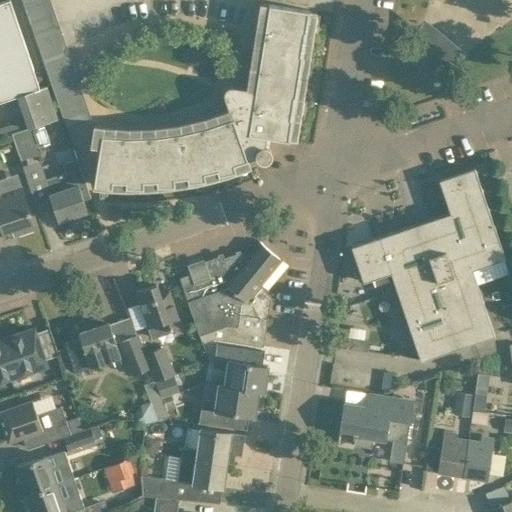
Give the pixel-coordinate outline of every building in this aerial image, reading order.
[(0,0),(0,102),(17,97),(18,96),(30,128),(56,119),(45,87),(38,90),(29,63),(8,0),(0,2),(0,0)] [(91,118),(66,47),(50,0),(20,0),(66,127),(91,118)] [(248,165),(249,164),(248,159),(257,156),(260,160),(266,160),(270,156),(271,152),(269,148),(265,146),(266,136),(296,141),(300,117),(298,116),(298,118),(292,117),(296,97),(301,98),(301,99),(302,99),(306,74),(305,74),(305,75),(299,74),(302,54),(308,55),(308,56),(309,56),(313,31),(312,31),(312,32),(306,31),(309,12),(315,13),(315,14),(316,14),(316,12),(259,2),(257,18),(266,20),(255,90),(232,86),(228,87),(224,91),(224,96),(232,118),(207,126),(181,132),(156,136),(129,137),(103,135),(105,126),(94,125),(90,146),(100,147),(94,185),(113,188),(113,186),(112,186),(113,181),(126,181),(125,187),(144,188),(145,187),(144,187),(143,181),(156,180),(157,186),(176,185),(176,184),(175,184),(174,178),(187,176),(188,182),(207,179),(207,178),(206,178),(204,173),(217,170),(218,175),(237,170),(237,169),(236,169),(234,164),(246,160),(248,165)] [(11,133),(12,134),(20,160),(38,154),(29,128),(29,127),(11,133)] [(81,167),(45,179),(51,198),(58,220),(87,210),(83,200),(91,197),(81,167)] [(450,212),(429,220),(351,246),(363,281),(391,272),(421,360),(494,335),(472,269),(505,258),(474,167),(439,179),(450,212)] [(35,228),(21,186),(2,194),(0,186),(0,224),(4,238),(35,228)] [(202,343),(214,339),(263,346),(270,299),(265,294),(268,290),(261,284),(282,259),(260,241),(246,258),(242,255),(237,256),(236,253),(219,259),(218,256),(204,261),(207,268),(179,278),(202,343)] [(136,291),(142,310),(148,327),(164,322),(167,331),(181,327),(174,307),(168,288),(159,291),(157,284),(136,291)] [(120,356),(116,344),(109,324),(108,322),(79,332),(80,336),(65,342),(75,372),(120,356)] [(348,337),(349,329),(338,327),(335,345),(335,347),(346,349),(348,337)] [(0,340),(0,379),(45,365),(33,329),(0,340)] [(138,334),(119,342),(133,375),(149,368),(143,354),(145,353),(138,334)] [(356,338),(349,337),(348,348),(368,351),(369,340),(356,338)] [(219,384),(219,385),(264,391),(268,365),(262,364),(264,351),(217,344),(213,367),(227,370),(225,385),(219,384)] [(175,373),(164,345),(145,353),(143,354),(149,368),(154,381),(155,381),(175,373)] [(370,385),(371,373),(342,368),(340,380),(370,385)] [(179,391),(174,375),(155,381),(161,397),(179,391)] [(161,397),(155,381),(154,381),(144,384),(150,401),(157,420),(168,417),(161,397)] [(216,401),(202,399),(199,423),(247,430),(249,416),(254,417),(258,391),(264,392),(264,391),(219,385),(216,401)] [(457,392),(455,404),(471,407),(473,394),(457,392)] [(371,448),(372,437),(407,443),(410,421),(413,400),(369,393),(367,406),(344,403),(339,432),(353,434),(353,437),(354,437),(353,446),(371,448)] [(472,409),(484,411),(486,395),(475,394),(472,409)] [(167,411),(176,407),(171,395),(163,399),(167,411)] [(45,443),(62,437),(83,429),(79,416),(66,421),(61,406),(56,407),(37,414),(33,401),(32,400),(0,410),(0,418),(8,442),(41,431),(45,443)] [(83,429),(62,437),(66,448),(67,451),(95,441),(95,440),(91,428),(90,427),(83,429)] [(180,457),(226,464),(227,454),(241,456),(245,434),(201,427),(198,449),(182,447),(180,457)] [(444,431),(440,453),(437,473),(462,477),(468,440),(455,438),(456,433),(444,431)] [(158,444),(154,439),(147,438),(146,450),(157,451),(158,444)] [(468,440),(462,477),(487,480),(490,461),(493,439),(482,438),(481,442),(468,440)] [(45,457),(45,455),(16,465),(27,495),(55,484),(50,469),(68,463),(64,450),(45,457)] [(226,464),(180,457),(177,480),(147,475),(141,474),(141,482),(142,495),(155,496),(177,499),(180,499),(197,501),(200,484),(222,487),(226,464)] [(129,459),(104,468),(109,482),(104,484),(107,493),(138,483),(129,459)] [(72,479),(55,484),(27,495),(32,511),(65,511),(83,506),(79,494),(77,495),(72,479)] [(177,511),(180,499),(177,499),(155,496),(152,511),(177,511)] [(488,509),(488,511),(511,511),(511,499),(506,502),(488,509)]
